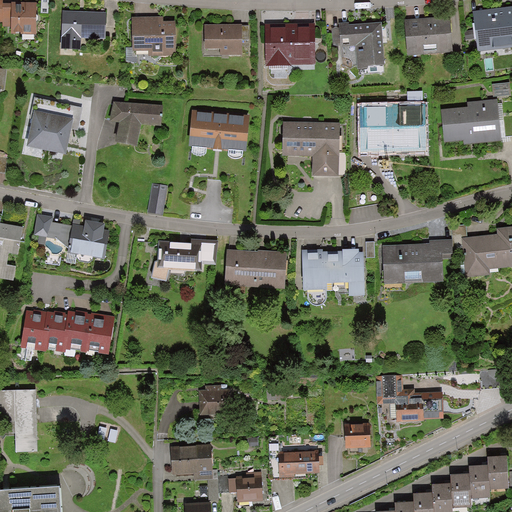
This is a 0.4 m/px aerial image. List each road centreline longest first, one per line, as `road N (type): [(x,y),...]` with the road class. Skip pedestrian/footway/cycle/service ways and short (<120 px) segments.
road 1 (residential): [(0,193),(251,234),(346,234),(511,191)]
road 2 (secondary): [(511,411),(307,511)]
road 3 (residential): [(201,0),(365,0)]
